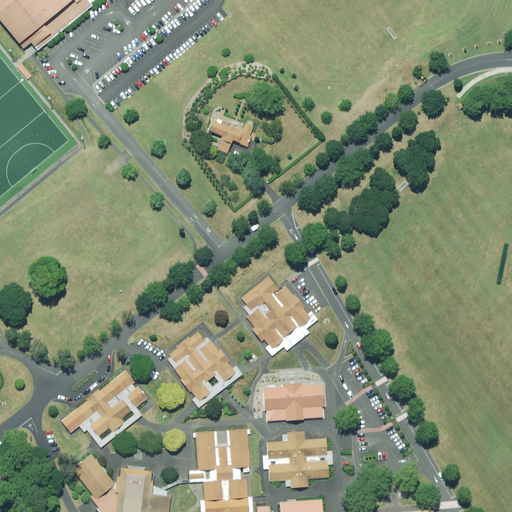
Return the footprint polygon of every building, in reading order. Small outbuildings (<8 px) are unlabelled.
[(93,0),(0,0),(0,23),(25,54),(93,0)] [(23,62),(18,66),(29,80),(34,76),(23,62)] [(219,150),(229,154),(234,141),(243,144),(243,145),(250,148),(254,136),(252,136),(255,126),(247,123),(244,130),(230,125),(229,127),(218,123),(219,121),(214,119),(210,130),(224,136),(219,150)] [(267,340),(271,345),(269,347),(268,348),(272,353),(274,355),(286,346),(289,350),(300,341),(311,333),(308,329),(320,319),(315,314),(313,311),(310,314),(287,285),(281,290),(271,276),(242,298),(251,309),(253,312),(247,317),(255,328),(253,330),(263,343),(267,340)] [(193,392),(196,396),(194,398),(192,400),(197,406),(200,410),(223,391),(244,375),(243,372),(237,365),(236,366),(234,367),(231,363),(233,362),(222,349),(221,349),(214,340),(211,341),(210,340),(209,338),(207,340),(200,331),(191,337),(190,336),(177,346),(178,348),(170,353),(172,357),(169,359),(175,367),(177,369),(175,370),(183,379),(181,381),(191,393),(193,392)] [(127,368),(60,420),(71,434),(81,427),(86,432),(88,430),(100,445),(102,448),(108,443),(139,418),(143,415),(141,413),(137,408),(150,398),(140,385),(135,388),(133,386),(138,382),(127,368)] [(236,469),(255,467),(252,429),(231,430),(232,446),(220,447),(219,432),(197,433),(199,471),(217,469),(218,475),(219,481),(205,482),(206,500),(204,500),(202,500),(203,511),(256,511),(256,497),(251,497),(250,478),(237,479),(236,469)] [(292,458),(293,464),(272,465),(274,483),(293,481),(294,489),(312,488),(311,478),(331,477),(330,461),(309,463),(308,456),(330,454),(329,439),(308,440),(308,431),(291,433),(292,440),(270,442),(272,460),(292,458)] [(118,466),(117,483),(96,454),(76,468),(95,493),(92,495),(101,508),(103,511),(169,511),(172,492),(166,491),(164,490),(162,490),(153,489),(153,469),(118,466)] [(217,469),(199,471),(191,471),(191,479),(192,481),(192,483),(205,482),(219,481),(218,475),(217,469)] [(190,483),(192,483),(192,481),(191,479),(184,480),(180,481),(165,488),(162,490),(164,490),(166,491),(168,489),(168,488),(181,484),(190,483)] [(325,511),(325,500),(281,502),(281,511),(325,511)]
